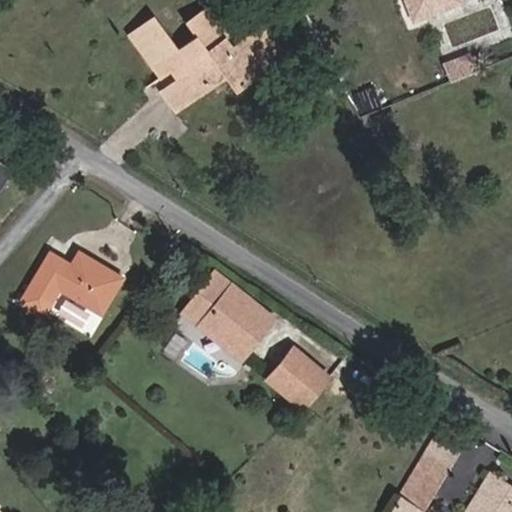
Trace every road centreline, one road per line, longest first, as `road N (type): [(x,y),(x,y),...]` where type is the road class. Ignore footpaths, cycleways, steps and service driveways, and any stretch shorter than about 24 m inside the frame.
road 1 (residential): [(0,115),(92,162),(511,426)]
road 2 (unknown): [(92,162),(0,268)]
